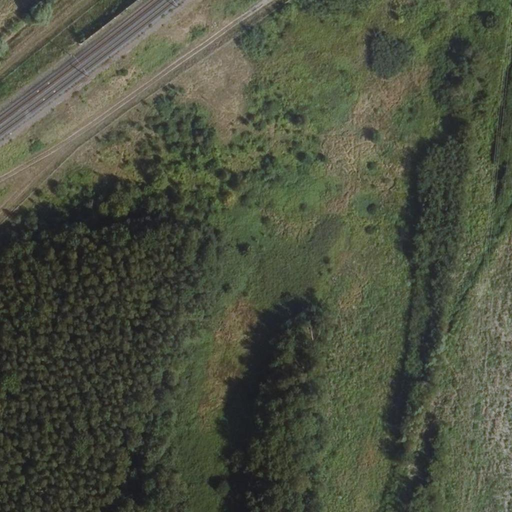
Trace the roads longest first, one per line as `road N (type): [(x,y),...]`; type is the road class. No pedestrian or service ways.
road 1 (track): [(271,0),(0,180)]
road 2 (track): [(93,0),(0,76)]
